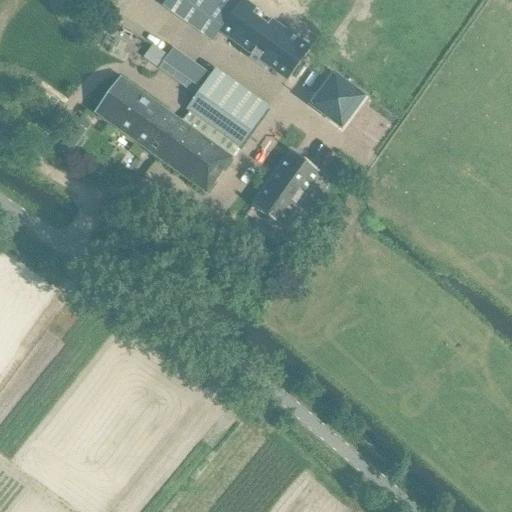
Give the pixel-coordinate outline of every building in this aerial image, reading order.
[(212,43),(219,33),(287,82),(310,50),(240,0),(166,0),(162,7),(212,43)] [(120,80),(95,116),(145,152),(206,195),(231,159),(203,139),(210,129),(239,149),(268,109),(215,71),(185,112),(188,114),(181,123),(120,80)] [(367,102),(332,78),(307,112),(342,137),(367,102)] [(69,133),(55,153),(66,160),(80,141),(90,126),(79,119),(69,133)] [(250,208),(272,224),(281,230),(321,175),(290,153),(250,208)]
